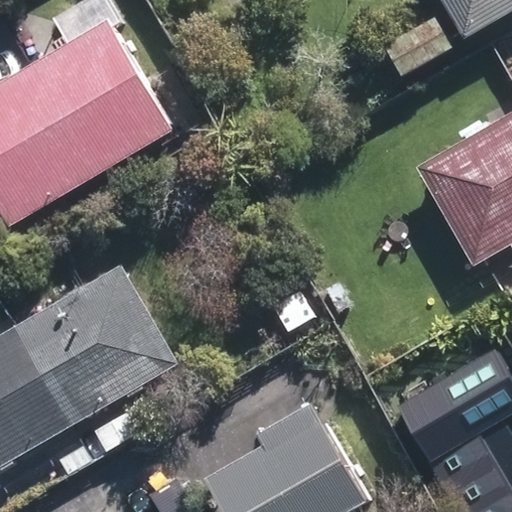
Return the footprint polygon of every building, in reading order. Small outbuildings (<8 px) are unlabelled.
[(415,0),(437,37),(499,0),(415,0)] [(87,23),(0,74),(0,175),(16,202),(147,126),(87,23)] [(511,110),(396,178),(454,277),(511,243),(511,110)] [(30,309),(0,325),(0,464),(160,372),(120,304),(51,345),(30,309)] [(398,410),(458,511),(511,511),(511,431),(506,421),(511,417),(511,379),(497,353),(398,410)] [(297,385),(226,426),(249,466),(189,502),(195,511),(349,511),(366,502),(297,385)]
